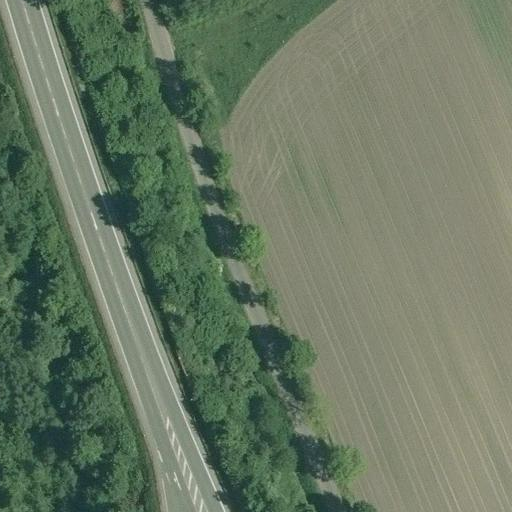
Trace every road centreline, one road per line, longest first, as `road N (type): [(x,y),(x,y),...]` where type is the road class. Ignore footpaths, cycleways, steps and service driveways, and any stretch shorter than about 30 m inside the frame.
road 1 (unclassified): [(153,0),(248,285),(344,511)]
road 2 (secondary): [(21,0),(103,252),(191,471)]
